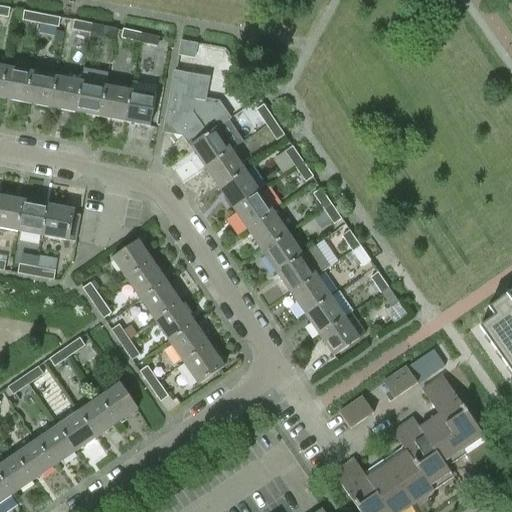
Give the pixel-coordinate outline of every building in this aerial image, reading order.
[(9,9),(0,7),(0,17),(7,18),(9,9)] [(21,21),(39,25),(41,15),(23,12),(21,21)] [(59,19),(41,15),(39,25),(57,28),(59,19)] [(71,30),(89,34),(91,25),(73,21),(71,30)] [(109,29),(91,25),(89,34),(107,38),(109,29)] [(120,40),(138,43),(140,34),(122,31),(120,40)] [(158,38),(140,34),(138,43),(156,47),(158,38)] [(196,45),(180,42),(177,56),(194,59),(196,45)] [(30,73),(5,69),(0,94),(0,99),(24,104),(30,73)] [(82,70),(80,83),(74,113),(99,118),(104,88),(107,75),(82,70)] [(55,78),(30,73),(24,104),(49,109),(55,78)] [(80,83),(55,78),(49,109),(74,113),(80,83)] [(173,80),(164,127),(182,130),(181,135),(189,147),(215,129),(229,120),(218,103),(204,100),(207,86),(173,80)] [(99,118),(124,123),(129,92),(104,88),(99,118)] [(155,97),(129,92),(124,123),(149,128),(155,97)] [(255,111),(266,126),(273,121),(263,106),(255,111)] [(284,136),(273,121),(266,126),(276,141),(284,136)] [(215,129),(189,147),(204,168),(230,151),(215,129)] [(284,153),(294,168),(302,162),(292,147),(284,153)] [(230,151),(204,168),(218,189),(244,172),(230,151)] [(312,178),(302,162),(294,168),(305,183),(312,178)] [(244,172),(218,189),(233,210),(258,193),(244,172)] [(313,195),(323,210),(331,204),(320,189),(313,195)] [(258,193),(233,210),(247,231),(272,213),(258,193)] [(0,197),(0,228),(17,232),(23,202),(0,197)] [(23,202),(17,232),(42,237),(48,206),(23,202)] [(341,220),(331,204),(323,210),(333,225),(341,220)] [(48,206),(42,237),(68,242),(75,243),(80,216),(73,215),(73,211),(48,206)] [(272,213),(247,231),(261,252),(287,234),(272,213)] [(341,237),(351,252),(359,246),(349,231),(341,237)] [(287,234),(261,252),(275,273),(301,255),(287,234)] [(112,259),(126,280),(152,263),(137,242),(112,259)] [(301,255),(275,273),(290,294),(315,276),(329,267),(322,257),(314,246),(301,255)] [(370,261),(359,246),(351,252),(362,267),(370,261)] [(126,280),(141,301),(166,284),(152,263),(126,280)] [(35,277),(36,268),(19,265),(17,274),(35,277)] [(54,271),(36,268),(35,277),(53,280),(54,271)] [(370,278),(380,293),(388,288),(377,273),(370,278)] [(315,276),(290,294),(304,315),(329,297),(315,276)] [(93,304),(100,299),(90,283),(82,289),(93,304)] [(141,301),(155,322),(180,305),(166,284),(141,301)] [(398,303),(388,288),(380,293),(390,308),(398,303)] [(494,318),(479,328),(486,338),(489,336),(493,342),(490,344),(497,354),(500,352),(504,358),(501,360),(508,370),(511,368),(511,369),(511,292),(511,293),(510,292),(509,293),(509,294),(501,300),(501,299),(499,300),(499,301),(488,309),(494,318)] [(329,297),(304,315),(318,335),(344,318),(329,297)] [(110,314),(100,299),(93,304),(103,319),(110,314)] [(155,322),(169,343),(195,325),(180,305),(155,322)] [(344,318),(318,335),(333,357),(358,339),(365,334),(350,313),(349,314),(344,318)] [(121,346),(129,340),(118,325),(111,330),(121,346)] [(169,343),(183,364),(209,346),(195,325),(169,343)] [(79,338),(64,349),(69,356),(84,346),(79,338)] [(139,355),(129,340),(121,346),(131,361),(139,355)] [(223,368),(209,346),(183,364),(198,385),(223,368)] [(54,367),(69,356),(64,349),(49,359),(54,367)] [(433,350),(406,368),(417,384),(444,366),(433,350)] [(22,377),(27,385),(43,375),(37,367),(22,377)] [(150,387),(157,382),(147,367),(139,372),(150,387)] [(393,400),(417,384),(406,368),(405,367),(382,383),(393,400)] [(334,472),(332,473),(358,511),(403,511),(433,492),(433,491),(430,486),(449,473),(443,463),(448,459),(456,454),(461,450),(465,456),(478,476),(480,474),(499,461),(482,436),(442,376),(421,390),(438,415),(419,428),(412,418),(392,432),(405,452),(369,477),(366,479),(353,459),(334,472)] [(12,395),(27,385),(22,377),(7,388),(12,395)] [(168,397),(157,382),(150,387),(160,402),(168,397)] [(119,384),(98,399),(115,425),(137,410),(119,384)] [(373,414),(362,398),(362,397),(338,413),(350,430),(373,414)] [(94,439),(115,425),(98,399),(77,413),(94,439)] [(73,453),(94,439),(77,413),(56,427),(73,453)] [(52,468),(73,453),(56,427),(35,442),(52,468)] [(32,482),(52,468),(35,442),(14,456),(32,482)] [(0,480),(11,496),(32,482),(14,456),(0,465),(0,480)] [(0,503),(11,496),(0,480),(0,503)]
